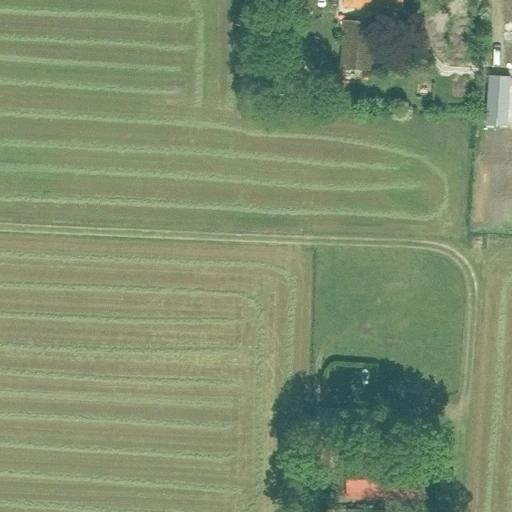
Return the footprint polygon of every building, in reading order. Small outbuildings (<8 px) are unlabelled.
[(402,8),(402,0),(344,0),(344,6),(402,8)] [(373,70),(375,46),(376,21),(343,20),(340,69),(373,70)] [(510,77),(490,76),(486,125),(507,126),(510,77)] [(374,436),(376,411),(313,407),(312,435),(329,437),(330,433),(374,436)] [(347,498),(385,499),(386,458),(338,457),(338,443),(317,443),(316,472),(348,472),(347,498)] [(395,459),(386,458),(385,499),(390,499),(390,497),(422,498),(422,461),(395,461),(395,459)]
